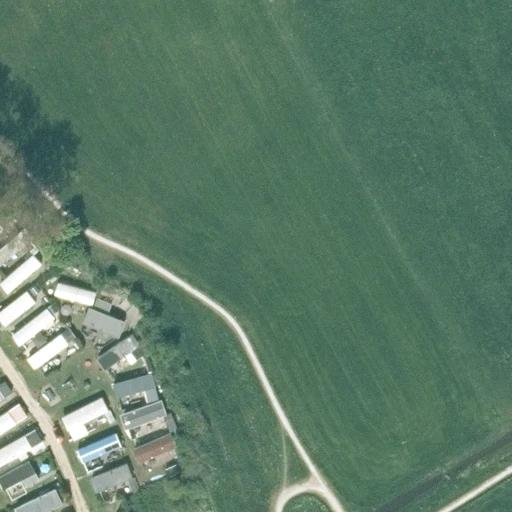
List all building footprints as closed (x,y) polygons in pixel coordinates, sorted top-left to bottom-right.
[(7,212),(1,218),(7,225),(14,219),(7,212)] [(35,237),(30,242),(35,247),(30,251),(34,255),(44,247),(35,237)] [(20,249),(0,267),(0,288),(31,260),(20,249)] [(50,260),(44,265),(49,271),(55,266),(50,260)] [(82,269),(74,263),(68,271),(76,277),(82,269)] [(41,290),(81,303),(85,289),(45,277),(41,290)] [(35,285),(29,289),(34,295),(40,291),(35,285)] [(0,317),(25,298),(15,286),(0,297),(0,317)] [(111,305),(97,299),(94,308),(108,314),(111,305)] [(51,305),(48,307),(54,314),(59,310),(53,303),(51,305)] [(0,332),(9,343),(44,315),(35,304),(0,331),(0,332)] [(50,328),(17,352),(25,364),(58,340),(50,328)] [(75,338),(69,329),(61,334),(68,343),(75,338)] [(94,367),(124,346),(115,332),(84,354),(94,367)] [(141,345),(132,351),(138,359),(147,353),(141,345)] [(146,354),(143,357),(150,372),(153,370),(146,354)] [(104,391),(136,386),(134,372),(101,377),(104,391)] [(4,380),(0,383),(0,391),(4,398),(12,391),(4,380)] [(58,429),(99,410),(91,393),(50,412),(58,429)] [(117,425),(153,408),(146,395),(111,411),(117,425)] [(20,403),(10,410),(17,422),(29,415),(20,403)] [(171,413),(164,417),(170,432),(178,429),(171,413)] [(134,462),(166,446),(157,427),(124,443),(134,462)] [(36,429),(26,434),(33,447),(42,441),(36,429)] [(13,431),(0,438),(0,458),(22,446),(13,431)] [(70,460),(105,444),(99,431),(64,447),(70,460)] [(0,489),(39,472),(31,454),(0,467),(0,489)] [(80,472),(86,488),(120,475),(114,459),(80,472)] [(174,466),(165,470),(168,477),(177,473),(174,466)] [(3,503),(7,511),(26,511),(52,500),(45,484),(3,503)]
